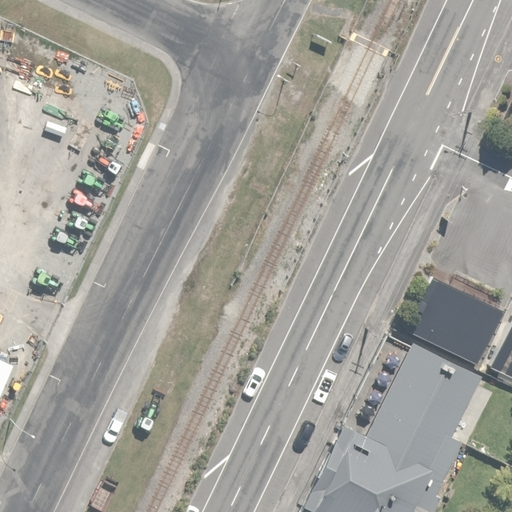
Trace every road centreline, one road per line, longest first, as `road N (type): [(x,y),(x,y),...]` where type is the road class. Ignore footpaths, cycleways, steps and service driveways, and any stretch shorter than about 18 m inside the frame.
road 1 (residential): [(253,59),(33,511)]
road 2 (primary): [(228,511),(411,127)]
road 3 (primary): [(411,127),(473,0)]
road 4 (residential): [(253,59),(126,0)]
